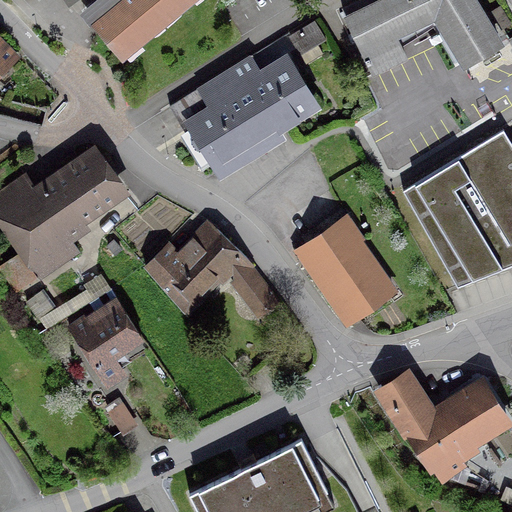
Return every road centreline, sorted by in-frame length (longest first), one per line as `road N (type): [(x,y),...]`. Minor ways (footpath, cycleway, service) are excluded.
road 1 (residential): [(96,127),(246,231),(348,370)]
road 2 (residential): [(142,473),(348,370)]
road 3 (residential): [(0,15),(80,88),(96,127)]
road 4 (residential): [(348,370),(464,336)]
